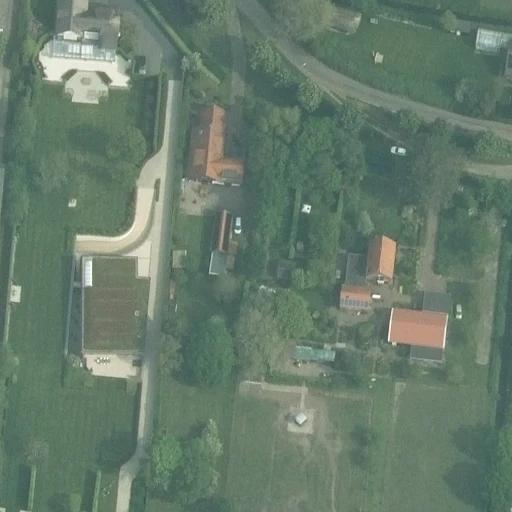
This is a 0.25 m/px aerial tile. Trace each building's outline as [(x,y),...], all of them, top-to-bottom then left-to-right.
[(53,40),(51,58),(114,63),(117,16),(85,13),(85,8),(60,6),(57,41),(53,40)] [(361,17),(327,7),(321,27),(354,38),(361,17)] [(449,24),(447,34),(467,37),(469,27),(449,24)] [(200,134),(192,133),(189,170),(188,183),(239,188),(242,156),(230,155),(230,151),(222,150),(225,117),(202,115),(200,134)] [(224,279),(232,218),(214,217),(209,257),(212,257),(209,278),(224,279)] [(150,260),(73,254),(74,245),(75,236),(12,231),(1,367),(140,379),(150,260)] [(395,251),(369,248),(367,262),(347,260),(345,290),(340,290),(338,313),(368,315),(370,293),(366,292),(367,283),(391,286),(395,251)] [(278,264),(276,280),(290,281),(292,265),(288,265),(278,264)] [(391,313),(387,345),(443,352),(447,320),(391,313)] [(310,363),(333,366),(334,355),(294,350),(293,363),(310,365),(310,363)] [(169,385),(164,433),(192,435),(195,409),(203,410),(205,388),(169,385)]
